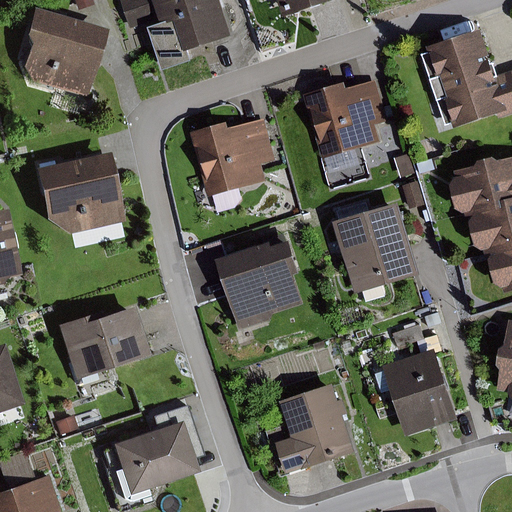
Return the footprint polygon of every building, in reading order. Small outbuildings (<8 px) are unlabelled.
[(92,0),(73,0),(77,10),(94,4),(92,0)] [(129,30),(159,20),(161,24),(146,29),(160,72),(191,62),(187,50),(230,36),(218,0),(119,0),(120,0),(129,30)] [(334,0),(275,0),(281,17),(334,0)] [(108,28),(38,9),(29,35),(34,44),(25,66),(32,81),(89,97),(108,28)] [(478,31),(429,48),(456,128),(497,114),(499,120),(511,116),(511,70),(493,77),(478,31)] [(379,142),(375,124),(387,121),(375,79),(344,88),(343,83),(305,93),(323,157),(379,142)] [(266,181),(261,163),(273,160),(262,118),(231,127),(229,122),(192,132),(209,196),(266,181)] [(112,151),(40,166),(52,220),(71,234),(127,222),(112,151)] [(408,155),(395,159),(401,178),(414,173),(408,155)] [(475,212),(511,203),(511,158),(497,162),(492,157),(477,161),(474,167),(454,172),(455,178),(450,184),(454,209),(464,215),(475,212)] [(417,182),(402,186),(408,209),(423,205),(417,182)] [(491,250),(511,244),(511,203),(475,212),(468,222),(473,246),(482,252),(491,250)] [(399,204),(335,222),(356,293),(420,275),(399,204)] [(8,211),(0,212),(0,280),(21,276),(8,211)] [(266,245),(213,262),(236,332),(268,321),(267,316),(299,305),(290,279),(297,276),(286,242),(268,248),(266,245)] [(493,285),(502,289),(504,294),(511,291),(511,244),(491,250),(488,260),(493,285)] [(100,313),(60,326),(77,379),(151,354),(136,308),(102,319),(100,313)] [(511,321),(511,322),(507,347),(503,348),(500,365),(504,371),(501,390),(510,392),(511,394),(511,321)] [(419,325),(393,334),(397,348),(423,339),(419,325)] [(0,409),(23,402),(4,345),(0,346),(0,409)] [(432,351),(381,369),(404,437),(455,420),(432,351)] [(303,469),(355,452),(343,415),(347,414),(342,399),(338,400),(333,385),(281,402),(292,437),(303,469)] [(154,417),(158,430),(183,422),(196,459),(205,456),(189,406),(154,417)] [(75,416),(56,423),(61,435),(79,429),(75,416)] [(158,430),(115,445),(132,496),(200,473),(196,459),(183,422),(158,430)] [(303,469),(292,437),(275,443),(285,475),(303,469)] [(0,461),(0,466),(8,491),(29,484),(37,481),(27,452),(0,461)] [(37,481),(29,484),(38,511),(61,511),(62,511),(49,476),(37,481)] [(38,511),(29,484),(8,491),(0,493),(0,511),(38,511)]
